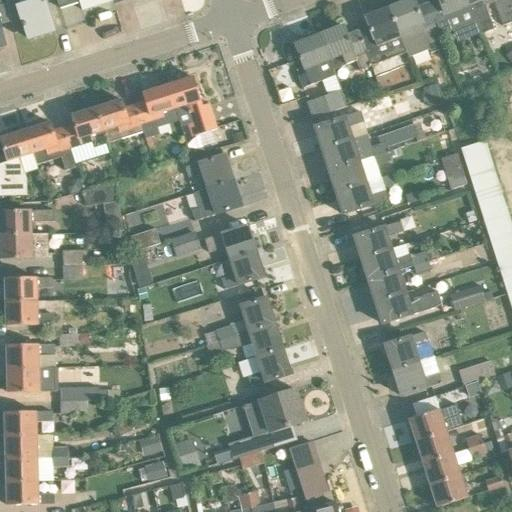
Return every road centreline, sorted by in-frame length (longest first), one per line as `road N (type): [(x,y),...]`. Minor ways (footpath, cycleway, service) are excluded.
road 1 (residential): [(391,511),(231,27)]
road 2 (residential): [(0,99),(231,27)]
